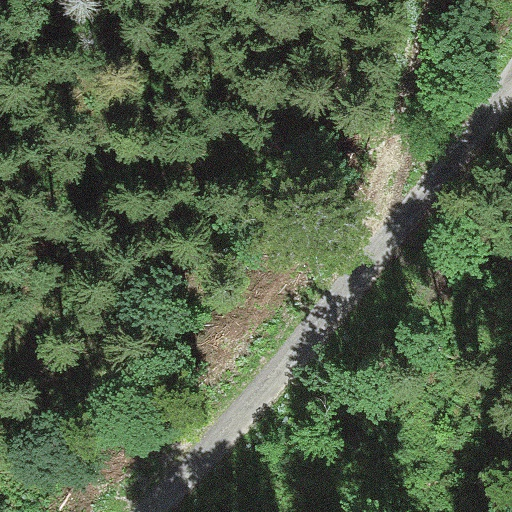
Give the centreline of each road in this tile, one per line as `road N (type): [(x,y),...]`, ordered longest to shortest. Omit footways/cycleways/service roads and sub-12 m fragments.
road 1 (track): [(130,511),(387,249)]
road 2 (track): [(437,0),(400,109),(386,183),(387,249)]
road 3 (track): [(387,249),(511,97)]
